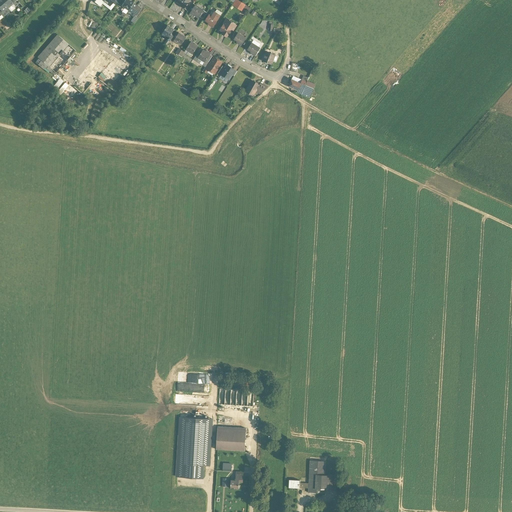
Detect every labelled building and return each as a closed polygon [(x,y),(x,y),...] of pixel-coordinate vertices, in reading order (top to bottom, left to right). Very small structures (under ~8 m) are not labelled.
[(133,4),(127,0),(125,0),(122,6),(129,11),(133,4)] [(178,0),(177,2),(180,4),(179,6),(184,9),(187,4),(189,0),(178,0)] [(236,0),(235,0),(231,6),(241,12),(245,5),(236,0)] [(133,4),(129,11),(135,15),(140,8),(133,4)] [(203,11),(195,6),(189,15),(193,17),(194,16),(198,18),(199,17),(203,11)] [(213,10),(210,15),(217,20),(220,15),(213,10)] [(217,20),(210,15),(206,21),(209,23),(208,25),(212,27),(217,20)] [(234,31),(237,26),(227,19),(224,24),(234,31)] [(231,29),(224,24),(220,30),(224,32),(222,34),(227,37),(231,29)] [(174,30),(168,26),(163,33),(169,37),(171,35),(174,30)] [(186,37),(179,33),(174,40),(182,44),(186,37)] [(246,38),(238,33),(234,39),(237,41),(236,43),(241,46),(246,38)] [(56,34),(35,58),(55,76),(68,61),(71,64),(73,61),(71,59),(76,52),(56,34)] [(194,44),(191,42),(186,49),(193,54),(197,47),(198,46),(195,44),(194,44)] [(259,48),(252,43),(248,49),(251,51),(250,53),(254,56),(259,48)] [(206,52),(203,50),(201,53),(199,53),(198,54),(200,55),(198,57),(202,60),(205,62),(210,55),(209,54),(210,53),(207,51),(206,52)] [(198,52),(193,59),(200,63),(202,60),(198,57),(200,55),(198,54),(199,53),(198,52)] [(275,55),(267,52),(263,61),(271,64),(275,55)] [(221,62),(215,58),(210,64),(207,69),(209,70),(214,73),(221,62)] [(92,72),(95,67),(90,63),(86,68),(92,72)] [(225,68),(221,74),(229,79),(232,74),(234,70),(227,65),(225,68)] [(302,80),(300,84),(301,84),(300,86),(304,88),(305,86),(308,77),(304,75),(302,80)] [(52,89),(60,95),(69,86),(61,79),(52,89)] [(295,82),(291,80),(288,86),(298,91),(300,86),(301,84),(300,84),(295,82)] [(77,89),(86,88),(85,81),(76,82),(77,89)] [(257,83),(254,81),(253,82),(251,81),(246,91),(253,96),(256,91),(260,94),(267,88),(266,86),(260,83),(259,85),(257,84),(257,83)] [(314,89),(305,86),(304,88),(300,86),(298,91),(297,93),(308,97),(309,96),(310,97),(314,89)] [(256,391),(219,389),(218,407),(224,407),(224,409),(227,409),(227,407),(252,408),(253,405),(255,405),(256,391)] [(212,419),(180,417),(176,477),(203,478),(204,466),(209,466),(212,419)] [(245,428),(236,428),(217,426),(217,439),(216,449),(244,451),(245,428)] [(326,461),(309,460),(308,493),(324,494),(324,490),(335,490),(336,476),(325,475),(326,461)] [(243,476),(235,475),(235,480),(231,480),(230,489),(238,489),(239,482),(242,482),(243,476)] [(300,480),(289,480),(288,487),(299,488),(308,488),(309,483),(300,483),(300,480)]
